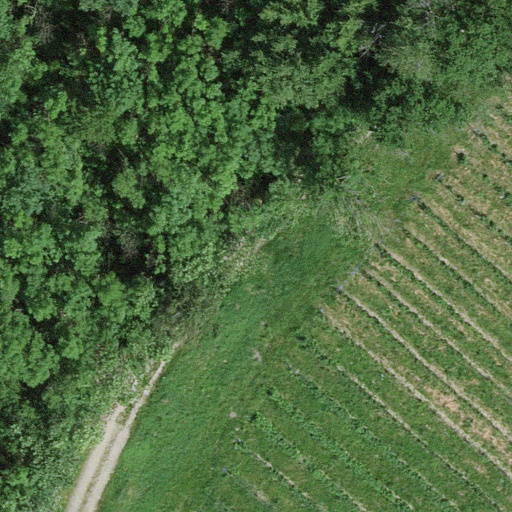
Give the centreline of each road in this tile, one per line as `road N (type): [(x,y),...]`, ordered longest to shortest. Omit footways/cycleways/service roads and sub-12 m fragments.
road 1 (track): [(86,511),(131,389),(462,22)]
road 2 (track): [(0,259),(136,383)]
road 3 (track): [(0,132),(64,0)]
